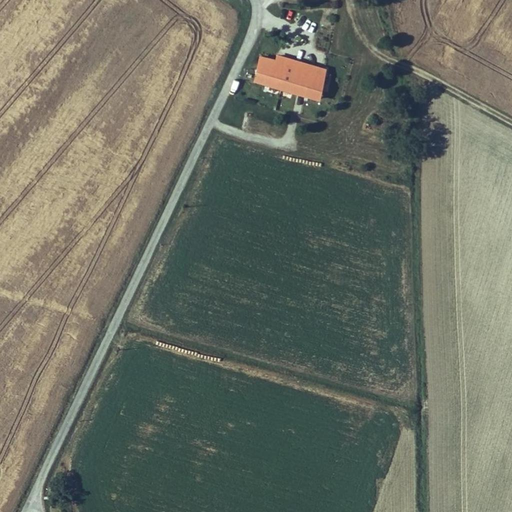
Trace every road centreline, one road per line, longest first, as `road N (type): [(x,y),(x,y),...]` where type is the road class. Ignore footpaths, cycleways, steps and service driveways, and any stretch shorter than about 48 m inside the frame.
road 1 (residential): [(256,0),(24,511)]
road 2 (track): [(348,0),(375,55),(436,74),(511,117)]
